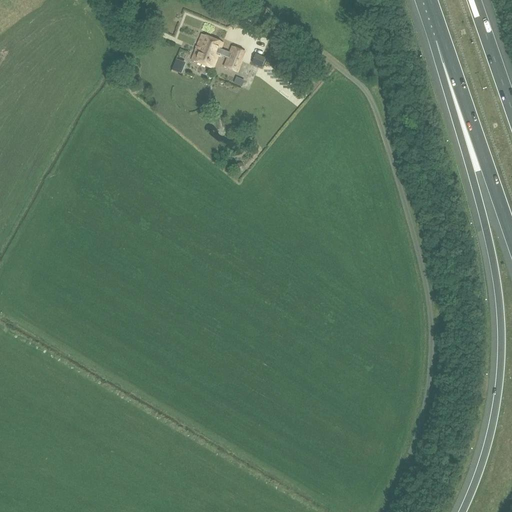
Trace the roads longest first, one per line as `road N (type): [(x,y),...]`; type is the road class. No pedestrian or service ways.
road 1 (motorway): [(442,38),(496,279),(501,344),(493,421),(461,511)]
road 2 (motorway): [(442,38),(511,238)]
